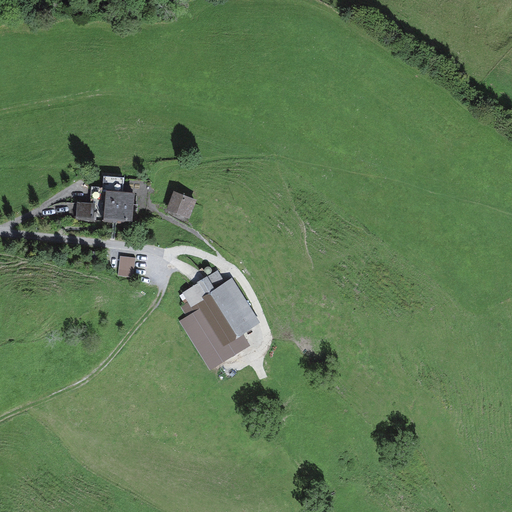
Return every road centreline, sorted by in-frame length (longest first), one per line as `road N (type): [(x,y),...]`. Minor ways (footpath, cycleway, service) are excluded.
road 1 (track): [(163,252),(162,290),(110,360),(0,420)]
road 2 (unclassified): [(163,252),(0,231)]
